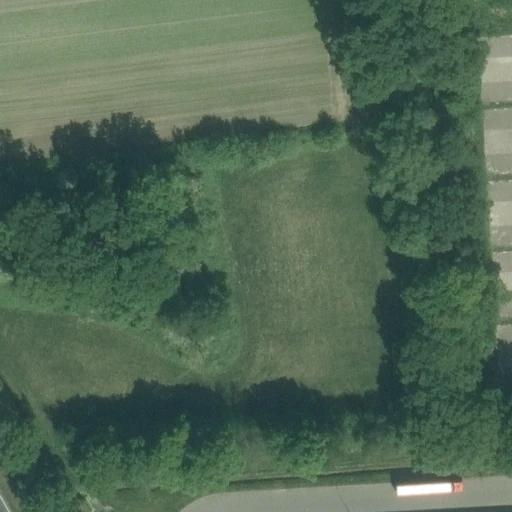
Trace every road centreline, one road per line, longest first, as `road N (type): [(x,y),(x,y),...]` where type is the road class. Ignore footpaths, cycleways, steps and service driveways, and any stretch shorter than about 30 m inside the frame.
road 1 (track): [(0,351),(76,466),(511,432)]
road 2 (track): [(464,434),(452,179),(424,0)]
road 3 (unclassified): [(206,511),(511,494)]
